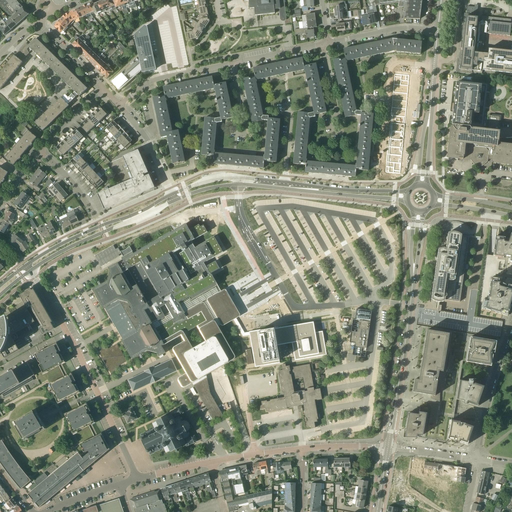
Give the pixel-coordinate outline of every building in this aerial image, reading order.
[(17,25),(23,20),(6,1),(5,0),(0,0),(0,5),(1,7),(11,18),(17,25)] [(16,0),(5,0),(6,1),(23,20),(29,14),(23,7),(16,0)] [(109,8),(105,0),(101,0),(102,1),(100,2),(104,12),(107,11),(106,9),(109,8)] [(105,0),(109,8),(110,10),(112,8),(112,7),(115,5),(112,0),(105,0)] [(132,9),(135,8),(136,8),(137,7),(133,0),(126,0),(127,1),(128,3),(129,4),(132,9)] [(206,6),(206,4),(205,0),(198,2),(198,5),(195,6),(196,8),(206,6)] [(280,9),(279,0),(244,0),(244,1),(249,1),(250,8),(254,8),(255,16),(263,15),(267,15),(267,14),(275,13),(274,9),(280,9)] [(308,11),(308,8),(314,7),(313,0),(304,0),(304,3),(304,7),(302,7),(302,11),(308,11)] [(374,0),(375,2),(376,6),(380,5),(380,4),(400,1),(407,2),(405,18),(404,18),(404,19),(420,19),(422,0),(374,0)] [(483,5),(483,0),(467,0),(466,15),(468,15),(467,23),(464,22),(462,39),(464,39),(463,52),(462,52),(462,54),(463,54),(462,59),(458,59),(457,71),(471,73),(471,72),(474,73),(474,74),(478,74),(478,73),(482,74),(482,70),(511,73),(511,51),(489,49),(488,54),(482,53),(485,33),(488,33),(488,34),(510,36),(511,24),(511,19),(481,16),(481,21),(476,21),(478,8),(483,9),(483,5)] [(97,12),(94,4),(93,3),(92,2),(91,2),(86,4),(90,13),(91,13),(94,12),(95,13),(97,12)] [(102,13),(104,12),(100,2),(94,4),(97,12),(97,13),(101,12),(102,13)] [(377,12),(376,6),(375,2),(372,3),(372,6),(369,7),(370,10),(367,11),(368,14),(367,14),(370,24),(370,23),(373,23),(376,23),(374,14),(374,12),(377,12)] [(85,15),(90,13),(86,4),(81,7),(85,15)] [(334,9),(335,13),(343,12),(344,12),(347,11),(346,6),(345,5),(336,6),(337,9),(334,9)] [(80,18),(85,15),(81,7),(76,9),(80,18)] [(0,17),(11,30),(17,25),(11,18),(9,19),(0,9),(0,17)] [(74,21),(80,18),(76,9),(70,12),(74,20),(74,21)] [(72,21),(74,20),(70,12),(65,15),(62,17),(69,24),(72,21)] [(210,21),(209,16),(208,12),(200,13),(199,14),(200,17),(197,18),(197,19),(200,20),(198,23),(194,20),(191,25),(195,28),(193,30),(191,29),(189,29),(190,32),(187,32),(188,41),(198,39),(210,21)] [(343,12),(335,13),(335,17),(338,17),(338,20),(345,19),(345,15),(344,15),(344,12),(343,12)] [(370,24),(367,14),(366,14),(366,15),(361,16),(363,26),(364,26),(363,25),(366,24),(367,25),(370,24)] [(0,29),(5,35),(11,30),(0,17),(0,29)] [(67,27),(69,24),(62,17),(58,22),(66,30),(68,28),(67,27)] [(298,29),(313,27),(316,27),(316,24),(316,21),(315,21),(315,20),(307,21),(302,22),(303,25),(299,26),(299,27),(298,27),(298,29)] [(60,33),(62,35),(66,30),(58,22),(55,25),(54,26),(54,27),(55,28),(55,29),(58,31),(60,33)] [(344,22),(344,23),(336,24),(337,31),(352,30),(351,22),(344,22)] [(139,56),(122,71),(110,81),(119,91),(142,70),(143,72),(156,69),(153,57),(156,56),(156,53),(152,54),(152,53),(153,52),(152,51),(152,50),(147,27),(146,27),(145,27),(145,26),(140,31),(139,31),(139,32),(135,35),(139,56)] [(306,33),(306,36),(306,38),(314,37),(313,27),(298,29),(295,30),(295,37),(296,37),(295,34),(306,33)] [(405,53),(409,53),(412,53),(413,53),(413,54),(416,54),(421,54),(422,42),(416,42),(415,42),(414,42),(406,41),(400,40),(399,40),(398,40),(397,40),(397,37),(397,36),(392,37),(393,39),(395,51),(396,51),(397,53),(400,52),(405,53)] [(43,45),(42,44),(36,38),(30,44),(29,45),(32,50),(41,59),(49,51),(43,45)] [(76,49),(83,42),(79,38),(76,40),(72,45),(76,49)] [(370,56),(371,56),(375,55),(383,53),(386,53),(388,52),(389,52),(390,52),(395,51),(393,39),(387,40),(370,44),(370,43),(368,44),(366,44),(350,48),(343,49),(344,49),(345,58),(345,59),(346,61),(347,61),(351,60),(352,60),(353,60),(355,59),(358,58),(366,57),(367,57),(370,56)] [(87,47),(88,46),(85,44),(86,43),(84,41),(83,42),(76,49),(81,53),(87,47)] [(32,50),(29,45),(26,43),(24,45),(25,45),(17,53),(24,59),(29,53),(31,51),(32,50)] [(85,57),(92,51),(88,47),(88,46),(87,47),(81,53),(85,57)] [(56,58),(55,56),(49,51),(41,59),(54,71),(62,63),(56,58)] [(89,62),(96,55),(92,51),(85,57),(87,59),(86,59),(89,62)] [(102,54),(99,57),(96,55),(89,62),(92,65),(92,64),(93,66),(100,59),(104,55),(102,54)] [(21,61),(14,55),(9,61),(8,63),(3,69),(11,76),(23,62),(21,61)] [(106,57),(104,55),(100,59),(93,66),(98,70),(104,63),(106,62),(107,61),(105,59),(106,57)] [(253,68),(255,76),(255,78),(256,80),(260,79),(262,79),(263,78),(265,78),(268,77),(276,76),(280,75),(281,75),(284,74),(293,72),(296,71),(296,72),(297,71),(299,71),(300,71),(304,70),(305,70),(304,67),(304,66),(302,58),(296,59),(280,63),(280,62),(278,63),(276,63),(259,67),(253,68)] [(337,80),(338,82),(339,89),(341,96),(342,103),(344,110),(345,118),(346,118),(357,115),(361,116),(362,113),(362,111),(356,111),(356,108),(354,101),(353,94),(351,86),(350,79),(348,72),(347,65),(346,63),(347,63),(347,61),(346,61),(345,59),(340,60),(339,59),(333,60),(335,67),(336,71),(336,74),(336,75),(337,78),(337,80)] [(102,74),(110,66),(109,64),(106,62),(104,63),(98,70),(102,74)] [(69,71),(67,69),(62,63),(54,71),(67,84),(75,76),(69,71)] [(322,91),(320,85),(320,83),(320,82),(319,79),(319,78),(317,71),(317,69),(316,64),(310,65),(310,66),(304,67),(305,70),(304,70),(305,72),(306,73),(307,80),(306,81),(306,82),(308,82),(309,87),(310,94),(312,101),(313,108),(314,113),(314,112),(315,115),(322,113),(326,112),(325,105),(323,98),(322,91)] [(113,68),(111,66),(110,66),(102,74),(107,79),(113,72),(111,70),(113,68)] [(0,90),(11,76),(3,69),(0,72),(0,90)] [(386,172),(401,174),(410,75),(395,74),(386,172)] [(82,83),(80,82),(75,76),(67,84),(75,92),(78,95),(80,97),(83,94),(85,92),(88,89),(82,83)] [(214,89),(215,89),(214,86),(212,77),(190,81),(189,81),(186,82),(183,83),(163,87),(165,97),(166,99),(175,97),(185,95),(189,94),(191,93),(206,90),(214,89)] [(248,102),(249,108),(251,116),(252,123),(264,120),(268,121),(268,118),(269,116),(263,116),(263,113),(261,106),(260,98),(258,91),(257,84),(256,84),(256,82),(257,82),(256,80),(255,78),(249,79),(249,78),(243,79),(245,86),(245,90),(246,92),(246,94),(247,97),(247,99),(248,101),(248,102)] [(229,97),(227,90),(227,88),(226,82),(221,83),(220,84),(220,85),(219,85),(214,86),(215,89),(214,89),(215,91),(216,92),(216,93),(217,99),(216,100),(216,101),(218,101),(219,106),(220,113),(221,118),(222,120),(227,119),(233,118),(232,111),(230,104),(230,102),(230,101),(229,98),(229,97)] [(457,83),(453,124),(470,126),(471,112),(487,115),(490,87),(457,83)] [(68,105),(78,95),(75,92),(69,98),(65,95),(62,98),(68,105)] [(172,127),(171,123),(170,121),(170,119),(169,116),(168,111),(167,103),(166,103),(166,101),(167,101),(166,99),(165,97),(159,98),(159,97),(153,98),(154,104),(155,106),(156,112),(156,114),(157,116),(158,122),(160,130),(161,134),(161,138),(167,137),(173,135),(173,132),(172,127)] [(62,98),(61,98),(48,110),(56,118),(62,113),(63,111),(69,106),(68,105),(62,98)] [(108,112),(104,108),(102,109),(100,107),(96,111),(103,118),(107,115),(106,114),(108,112)] [(50,124),(56,118),(48,110),(36,123),(35,123),(43,131),(49,125),(50,124)] [(92,114),(99,122),(103,118),(96,111),(95,110),(92,114)] [(295,149),(295,150),(295,152),(294,157),(294,158),(294,164),(300,164),(300,163),(306,164),(306,161),(307,161),(307,159),(306,159),(306,158),(307,150),(308,143),(308,136),(309,128),(310,121),(310,118),(311,118),(314,117),(315,117),(315,115),(314,112),(314,113),(310,113),(307,113),(298,112),(298,120),(297,127),(296,134),(296,140),(296,142),(295,144),(295,146),(295,148),(295,149)] [(373,121),(373,114),(362,113),(361,116),(361,120),(360,125),(359,125),(359,127),(360,127),(359,134),(359,141),(358,148),(358,156),(357,163),(357,164),(356,164),(356,166),(357,166),(356,168),(362,169),(362,170),(368,171),(369,165),(369,164),(370,157),(370,156),(370,155),(370,152),(370,151),(370,150),(371,142),(371,135),(372,128),(373,121)] [(88,118),(95,126),(99,122),(92,114),(92,115),(92,114),(88,118)] [(448,157),(455,158),(455,159),(458,159),(459,159),(463,159),(465,143),(466,143),(468,147),(467,157),(471,157),(471,160),(475,165),(482,166),(488,162),(488,159),(493,160),(492,162),(511,164),(511,145),(498,144),(499,132),(496,131),(497,127),(499,127),(500,117),(489,115),(488,130),(472,129),(470,127),(453,125),(453,127),(451,127),(451,128),(451,129),(450,132),(451,132),(450,139),(449,139),(449,142),(450,143),(449,150),(448,150),(448,153),(448,154),(448,157)] [(214,150),(214,149),(215,141),(216,134),(216,126),(217,125),(217,123),(218,123),(219,123),(221,122),(222,122),(222,120),(221,118),(217,118),(205,117),(204,125),(204,131),(204,132),(204,135),(203,136),(203,139),(203,140),(203,141),(203,144),(202,148),(202,155),(208,156),(208,154),(214,155),(214,153),(215,153),(215,150),(214,150)] [(84,122),(91,130),(95,126),(88,118),(84,121),(84,122)] [(279,134),(279,127),(280,120),(269,119),(269,118),(268,118),(268,121),(268,125),(267,133),(266,140),(266,147),(265,153),(265,154),(265,155),(264,155),(264,157),(265,157),(264,160),(270,160),(270,162),(276,162),(277,157),(277,155),(278,149),(278,148),(278,147),(278,144),(278,143),(278,141),(279,134)] [(110,132),(118,125),(114,121),(106,128),(110,132)] [(87,133),(91,130),(84,122),(80,126),(87,133)] [(118,125),(110,132),(114,136),(121,129),(122,128),(118,125)] [(72,133),(79,141),(84,137),(76,129),(72,133)] [(114,143),(117,140),(125,133),(125,132),(122,129),(121,129),(114,136),(111,139),(114,143)] [(32,143),(37,138),(28,130),(17,144),(25,151),(30,146),(31,146),(33,144),(32,143)] [(181,144),(181,143),(180,138),(179,130),(173,132),(173,135),(167,137),(168,141),(170,149),(171,153),(171,155),(172,156),(172,157),(172,160),(173,164),(185,162),(184,156),(183,154),(183,151),(182,149),(182,148),(182,146),(181,144)] [(68,137),(76,144),(79,141),(72,133),(68,136),(68,137)] [(117,140),(121,144),(129,137),(129,136),(126,133),(125,133),(117,140)] [(64,140),(72,148),(76,144),(68,137),(68,136),(64,140)] [(129,137),(121,144),(125,148),(126,147),(127,149),(132,145),(130,143),(132,141),(129,137)] [(72,148),(64,140),(60,143),(60,144),(68,152),(72,148)] [(21,157),(25,151),(17,144),(5,158),(14,165),(18,160),(19,160),(21,158),(21,157)] [(64,155),(68,152),(60,144),(56,148),(58,150),(57,152),(61,156),(63,154),(64,155)] [(140,153),(138,150),(123,157),(130,172),(131,175),(133,179),(131,180),(99,194),(98,194),(105,210),(106,209),(110,207),(129,199),(136,196),(141,194),(155,188),(149,175),(145,177),(144,175),(148,173),(148,172),(147,169),(140,153)] [(264,157),(256,157),(253,156),(253,157),(251,156),(247,156),(245,156),(244,156),(242,155),(237,155),(236,155),(235,155),(229,154),(227,154),(226,154),(222,154),(215,153),(214,153),(214,155),(214,156),(213,164),(217,164),(220,164),(220,165),(221,165),(223,165),(226,165),(228,165),(230,165),(230,166),(230,165),(233,165),(233,166),(234,166),(234,165),(236,166),(237,166),(240,167),(240,166),(243,166),(243,167),(243,166),(244,166),(247,167),(248,167),(250,167),(250,168),(251,168),(251,167),(253,167),(253,168),(254,168),(255,168),(257,168),(260,168),(264,168),(264,161),(264,160),(265,157),(264,157)] [(74,166),(82,158),(78,154),(70,161),(74,166)] [(77,170),(78,169),(78,170),(86,162),(82,158),(74,166),(77,170)] [(82,173),(89,166),(93,163),(90,160),(89,160),(86,162),(78,170),(81,174),(81,173),(82,173)] [(342,176),(343,176),(345,176),(346,176),(348,177),(349,177),(349,176),(356,177),(356,170),(356,168),(357,166),(356,166),(349,165),(345,165),(343,165),(342,165),(340,164),(336,164),(334,164),(328,163),(326,163),(325,163),(324,163),(319,163),(318,162),(315,162),(307,161),(306,161),(306,164),(306,165),(305,172),(308,172),(309,172),(312,173),(313,173),(315,173),(315,174),(315,173),(318,173),(318,174),(318,173),(321,173),(322,174),(324,174),(326,174),(325,174),(326,174),(329,174),(329,175),(332,175),(332,174),(333,175),(335,175),(338,175),(338,176),(339,176),(339,175),(340,175),(341,175),(342,175),(342,176)] [(85,178),(85,177),(93,170),(89,166),(82,173),(81,174),(85,178)] [(4,179),(8,173),(0,167),(0,185),(2,182),(3,182),(5,179),(4,179)] [(34,175),(41,180),(46,174),(39,169),(34,175)] [(93,170),(85,177),(85,178),(88,182),(89,181),(97,174),(93,170)] [(97,174),(89,181),(89,182),(92,186),(93,185),(100,178),(97,174)] [(37,186),(41,180),(34,175),(29,181),(35,186),(34,188),(39,191),(41,188),(37,186)] [(100,178),(93,185),(96,189),(104,182),(100,178)] [(56,195),(63,189),(60,186),(60,187),(57,183),(48,192),(53,198),(56,195)] [(56,195),(60,199),(58,201),(59,203),(61,201),(62,201),(68,196),(65,193),(65,192),(63,189),(56,195)] [(25,203),(28,198),(33,201),(34,200),(30,196),(23,192),(19,198),(25,203)] [(30,206),(25,203),(19,198),(17,201),(16,200),(13,204),(23,210),(26,206),(28,208),(30,206)] [(39,201),(45,208),(48,206),(41,199),(39,201)] [(68,217),(71,225),(79,221),(76,215),(79,214),(76,209),(72,211),(74,214),(68,217)] [(14,220),(13,219),(15,215),(8,210),(5,215),(7,216),(4,221),(9,224),(11,225),(14,220)] [(64,228),(71,225),(68,217),(60,220),(64,228)] [(0,233),(3,235),(9,224),(4,221),(2,224),(0,223),(0,233)] [(45,227),(50,235),(56,232),(50,222),(48,223),(49,225),(45,227)] [(274,329),(274,328),(249,332),(245,332),(237,318),(236,316),(222,292),(218,285),(216,282),(211,275),(204,263),(223,252),(214,237),(207,241),(202,244),(196,247),(192,241),(208,232),(204,225),(201,227),(199,225),(190,230),(186,224),(183,225),(178,229),(134,254),(133,254),(131,252),(132,252),(133,251),(130,246),(129,247),(128,248),(127,249),(126,250),(124,250),(123,251),(122,251),(120,252),(123,257),(122,258),(123,260),(124,262),(119,264),(118,263),(108,268),(110,272),(108,281),(97,287),(93,290),(103,308),(104,309),(105,308),(113,323),(116,328),(123,339),(122,340),(121,340),(122,341),(132,358),(133,359),(139,355),(139,354),(141,353),(141,354),(142,354),(148,351),(150,351),(157,353),(159,357),(165,353),(166,353),(162,346),(164,345),(171,342),(182,336),(185,341),(175,347),(174,348),(173,349),(173,350),(174,351),(186,373),(181,376),(180,377),(179,378),(178,379),(178,380),(178,381),(179,381),(181,386),(182,387),(183,387),(184,387),(185,387),(192,383),(193,383),(199,379),(201,378),(202,378),(204,376),(205,376),(207,375),(224,365),(226,364),(234,359),(235,358),(235,357),(235,356),(218,326),(221,325),(232,318),(233,320),(243,337),(250,336),(252,350),(255,367),(262,366),(280,363),(277,345),(292,342),(295,360),(327,355),(323,331),(315,333),(313,323),(287,327),(279,329),(278,327),(278,329),(274,329)] [(50,235),(45,227),(42,229),(41,227),(38,228),(44,239),(50,235)] [(441,233),(432,298),(432,299),(433,300),(435,301),(437,302),(439,302),(441,302),(442,302),(444,301),(445,301),(445,300),(460,302),(469,237),(462,236),(462,235),(461,234),(459,233),(457,232),(455,232),(454,232),(452,232),(450,232),(448,233),(448,234),(441,233)] [(30,248),(27,244),(31,242),(34,240),(31,234),(27,237),(29,239),(24,242),(15,235),(9,241),(18,248),(20,247),(23,252),(30,248)] [(511,235),(509,241),(505,241),(505,238),(495,236),(495,241),(497,242),(496,246),(494,246),(493,251),(496,251),(495,256),(490,255),(485,255),(478,301),(483,303),(481,306),(486,308),(486,310),(491,311),(491,309),(496,311),(495,312),(506,316),(508,311),(509,311),(511,305),(509,305),(511,300),(511,235)] [(106,250),(95,256),(101,266),(119,256),(119,255),(121,253),(121,252),(118,248),(116,249),(113,246),(106,250)] [(23,301),(26,306),(27,306),(28,308),(28,309),(35,322),(40,330),(43,335),(55,328),(53,326),(55,325),(53,321),(53,322),(36,293),(33,288),(20,295),(23,301)] [(468,310),(467,316),(441,311),(442,305),(439,305),(438,311),(419,308),(419,310),(419,313),(418,316),(417,324),(494,336),(497,321),(474,317),(475,311),(468,310)] [(0,361),(1,361),(5,359),(6,359),(7,362),(45,340),(35,322),(28,309),(8,320),(8,318),(7,316),(0,319),(0,361)] [(370,322),(372,311),(356,309),(356,312),(355,320),(353,320),(351,335),(350,342),(356,343),(356,347),(366,348),(366,347),(367,347),(370,322)] [(420,412),(419,412),(416,411),(415,414),(413,414),(409,413),(409,414),(409,413),(410,414),(410,416),(409,416),(408,417),(406,435),(408,435),(408,436),(408,437),(416,437),(416,436),(418,437),(437,440),(457,443),(458,443),(459,442),(466,444),(468,445),(470,438),(468,438),(470,432),(472,433),(472,432),(474,428),(474,426),(472,426),(465,423),(460,423),(460,421),(453,420),(457,399),(456,399),(460,380),(463,361),(467,362),(471,337),(467,336),(467,333),(436,328),(435,331),(428,330),(421,368),(419,380),(415,379),(413,392),(424,394),(421,412),(420,412)] [(471,337),(467,362),(491,366),(493,354),(490,354),(490,352),(495,353),(497,341),(471,337)] [(73,433),(73,434),(74,434),(79,444),(54,465),(45,473),(34,481),(35,482),(38,486),(32,491),(28,494),(39,507),(110,449),(107,444),(109,443),(108,441),(106,442),(103,435),(102,433),(98,435),(95,437),(89,425),(91,424),(95,422),(94,421),(92,416),(91,414),(93,413),(92,411),(91,411),(89,407),(87,403),(85,404),(80,407),(78,403),(76,399),(74,395),(76,394),(80,392),(79,391),(77,386),(76,384),(78,383),(77,381),(76,381),(74,377),(72,373),(70,374),(65,377),(59,365),(61,364),(65,362),(64,361),(62,356),(61,355),(61,354),(63,353),(62,351),(61,351),(59,347),(57,343),(55,344),(45,349),(44,347),(42,343),(7,362),(7,363),(4,365),(0,366),(0,397),(5,405),(47,381),(54,395),(57,402),(38,413),(37,413),(35,410),(34,411),(16,422),(14,422),(16,426),(24,440),(28,438),(42,431),(46,428),(65,417),(69,425),(72,432),(73,433)] [(107,347),(99,352),(100,354),(104,361),(106,364),(110,371),(111,373),(120,368),(119,366),(127,361),(117,344),(108,349),(107,347)] [(248,365),(253,364),(251,349),(245,350),(248,365)] [(160,379),(177,371),(171,360),(155,368),(154,367),(145,371),(145,372),(129,380),(134,391),(150,383),(151,384),(160,380),(160,379)] [(304,405),(306,418),(307,418),(308,421),(306,421),(307,426),(308,427),(311,426),(312,428),(315,428),(315,422),(318,422),(317,419),(318,419),(315,400),(317,400),(322,399),(320,389),(315,389),(315,390),(314,390),(310,364),(290,368),(290,366),(286,366),(286,364),(282,365),(283,370),(280,371),(280,373),(279,373),(282,392),(283,392),(284,397),(261,401),(262,405),(260,406),(260,409),(266,409),(266,412),(269,411),(269,412),(288,409),(287,408),(304,405)] [(214,421),(223,415),(211,393),(207,378),(203,380),(194,385),(214,421)] [(456,399),(457,399),(464,401),(464,404),(467,405),(467,403),(478,406),(479,402),(478,402),(478,399),(480,400),(482,396),(480,395),(482,390),(483,390),(485,386),(480,384),(476,383),(476,379),(469,379),(469,382),(460,380),(456,399)] [(137,414),(135,410),(138,409),(136,405),(127,410),(128,412),(124,414),(128,423),(137,419),(135,414),(137,414)] [(176,452),(177,452),(179,450),(178,448),(182,447),(182,446),(186,444),(187,446),(197,441),(195,436),(189,438),(188,436),(189,436),(188,436),(189,435),(189,434),(189,433),(188,432),(187,432),(189,430),(190,428),(190,427),(190,426),(190,425),(189,423),(189,422),(189,423),(187,422),(187,421),(185,421),(185,420),(184,420),(184,421),(182,421),(182,420),(183,419),(182,418),(181,417),(180,417),(179,417),(178,415),(184,413),(181,407),(175,410),(171,412),(172,414),(168,416),(167,415),(156,420),(157,421),(153,423),(154,427),(149,430),(150,431),(148,432),(145,433),(141,435),(142,437),(142,438),(142,439),(142,440),(144,445),(147,451),(148,452),(149,452),(150,455),(155,453),(154,452),(159,450),(160,451),(165,449),(167,453),(171,451),(171,452),(175,450),(176,452)] [(16,483),(21,489),(31,480),(28,477),(23,471),(18,464),(14,458),(9,451),(4,444),(0,436),(0,461),(5,469),(11,476),(16,483)] [(328,470),(328,459),(320,459),(321,467),(325,467),(326,476),(328,476),(328,475),(331,475),(331,470),(328,470)] [(337,467),(343,467),(342,459),(335,459),(335,462),(334,462),(334,467),(335,467),(335,470),(337,470),(337,467)] [(268,472),(266,461),(259,463),(261,470),(264,469),(265,473),(268,472)] [(465,482),(467,467),(421,461),(420,471),(423,471),(424,468),(438,470),(437,478),(465,482)] [(283,463),(283,462),(277,463),(273,463),(273,467),(274,471),(276,471),(284,470),(283,463)] [(284,470),(284,471),(287,470),(288,473),(292,473),(291,469),(292,469),(291,462),(283,463),(284,470)] [(257,471),(261,470),(259,463),(253,464),(255,474),(251,475),(252,480),(252,479),(258,478),(257,476),(258,476),(257,473),(258,473),(257,471)] [(252,480),(251,475),(248,475),(248,473),(247,469),(245,469),(245,466),(239,467),(242,480),(245,480),(246,480),(249,479),(249,480),(252,480)] [(242,480),(239,467),(226,470),(228,480),(232,479),(235,495),(244,493),(242,480)] [(226,496),(229,511),(237,510),(236,509),(239,509),(238,505),(249,502),(250,509),(254,508),(254,510),(257,509),(256,507),(272,504),(272,490),(269,491),(265,491),(233,499),(232,494),(232,495),(228,480),(226,470),(221,471),(220,472),(222,480),(221,480),(220,482),(220,483),(223,482),(226,496)] [(484,495),(489,472),(482,471),(477,493),(484,495)] [(214,490),(210,479),(209,474),(208,474),(203,475),(206,484),(205,484),(206,486),(208,492),(211,491),(214,490)] [(202,485),(205,484),(206,484),(203,475),(197,477),(201,490),(203,490),(202,487),(203,486),(202,485)] [(199,491),(201,490),(197,477),(191,479),(195,493),(196,493),(194,488),(197,487),(197,488),(198,488),(199,491)] [(359,487),(367,488),(368,481),(364,481),(365,478),(357,477),(357,479),(360,480),(359,487)] [(190,495),(195,493),(191,479),(185,481),(190,495)] [(187,496),(190,495),(185,481),(179,483),(182,492),(185,491),(186,493),(187,496)] [(178,493),(182,492),(179,483),(173,485),(178,500),(178,499),(180,499),(178,494),(179,494),(178,493)] [(178,501),(178,499),(178,500),(173,485),(167,487),(170,495),(173,494),(175,502),(178,501)] [(170,495),(167,487),(161,489),(165,500),(169,499),(171,506),(173,505),(170,495)] [(155,491),(149,493),(130,499),(134,511),(167,511),(165,504),(163,504),(162,501),(159,491),(155,492),(155,491)] [(0,500),(1,503),(8,498),(9,498),(8,496),(9,496),(7,493),(5,493),(0,496),(0,500)] [(471,510),(472,510),(478,511),(479,511),(484,499),(477,497),(475,504),(473,503),(471,510)] [(10,508),(16,503),(12,498),(6,503),(10,508)] [(89,508),(84,510),(84,511),(123,511),(119,498),(96,506),(89,508)] [(363,508),(364,501),(356,500),(356,504),(353,504),(352,506),(355,507),(363,508)]
